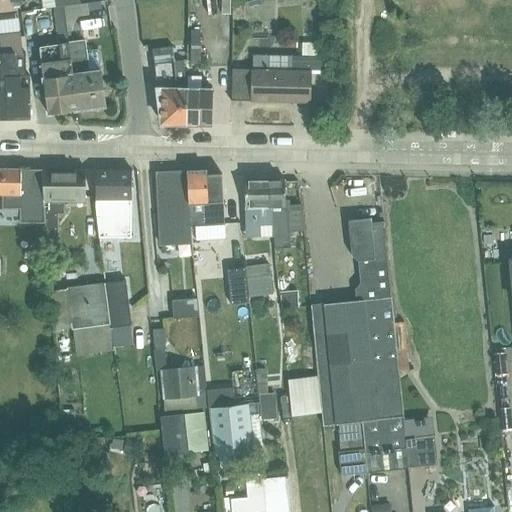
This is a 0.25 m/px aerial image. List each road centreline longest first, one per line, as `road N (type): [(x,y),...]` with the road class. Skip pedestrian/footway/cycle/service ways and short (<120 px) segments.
road 1 (residential): [(511,159),(145,148)]
road 2 (unknown): [(145,148),(153,290),(143,326)]
road 3 (residential): [(126,0),(145,148)]
road 4 (residential): [(145,148),(0,145)]
